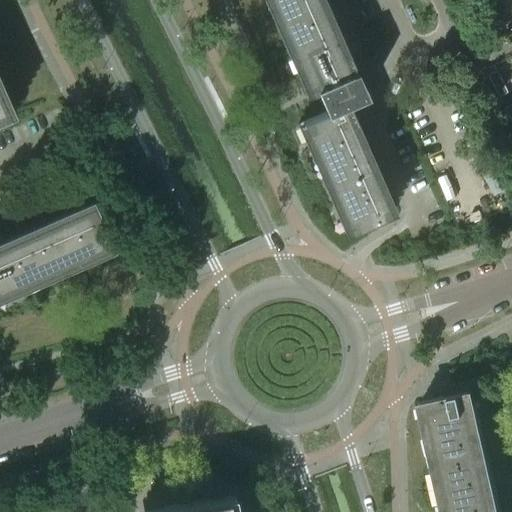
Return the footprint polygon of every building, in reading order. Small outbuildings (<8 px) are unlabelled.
[(301,121),(349,231),(389,213),(342,105),(365,95),(362,87),(368,72),(353,66),(323,0),(263,0),(304,94),(315,89),(325,111),(301,121)] [(494,87),(503,82),(497,71),(488,75),(494,87)] [(0,120),(15,114),(0,79),(0,120)] [(508,92),(503,82),(494,87),(499,96),(508,92)] [(0,293),(111,244),(94,205),(0,246),(0,293)] [(497,511),(474,409),(477,409),(475,401),(470,402),(467,390),(420,401),(445,511),(497,511)] [(193,510),(189,492),(191,491),(191,490),(176,497),(170,498),(170,500),(177,498),(179,511),(221,511),(220,506),(193,510)]
